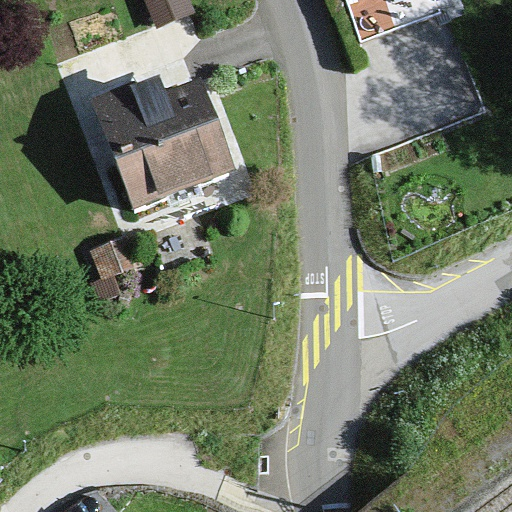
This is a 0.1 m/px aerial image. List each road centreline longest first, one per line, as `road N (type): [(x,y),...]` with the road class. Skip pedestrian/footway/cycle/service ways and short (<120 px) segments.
road 1 (unclassified): [(323,383),(322,154),(295,0)]
road 2 (residential): [(323,383),(511,271)]
road 3 (unclassified): [(323,511),(323,383)]
